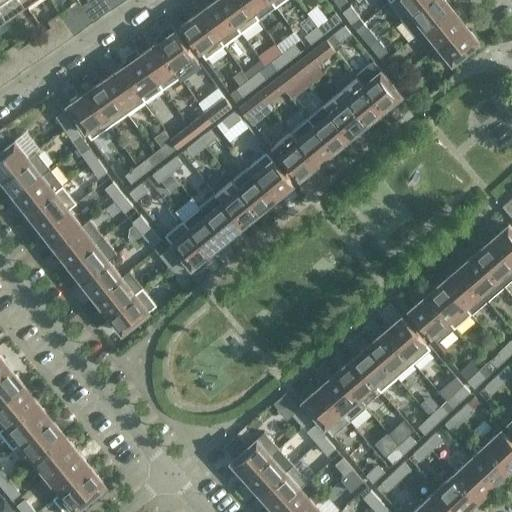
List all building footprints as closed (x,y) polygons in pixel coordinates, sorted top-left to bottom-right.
[(26,3),(23,0),(0,0),(0,6),(7,16),(26,3)] [(82,4),(78,0),(76,0),(66,8),(69,13),(63,17),(75,34),(93,21),(82,4)] [(106,0),(87,0),(82,4),(93,21),(112,8),(107,1),(106,0)] [(242,31),(218,0),(213,0),(199,11),(224,44),(242,31)] [(259,18),(245,0),(218,0),(242,31),(259,18)] [(276,6),(272,0),(245,0),(259,18),(276,6)] [(402,19),(425,0),(390,0),(391,0),(389,2),(402,19)] [(425,28),(450,8),(444,0),(425,0),(402,19),(416,35),(425,28)] [(350,4),(342,10),(356,28),(364,21),(350,4)] [(456,14),(450,8),(425,28),(439,45),(466,23),(458,13),(456,14)] [(224,44),(199,11),(181,24),(206,57),(224,44)] [(63,17),(59,12),(48,20),(51,25),(44,30),(56,47),(75,34),(63,17)] [(323,33),(335,24),(329,16),(317,24),(323,33)] [(378,38),(364,21),(356,28),(370,45),(378,38)] [(181,75),(200,63),(173,23),(161,31),(165,36),(157,41),(181,75)] [(339,41),(351,31),(345,23),(333,33),(339,41)] [(466,23),(439,45),(453,62),(479,40),(471,30),(469,31),(464,25),(466,23)] [(310,42),(323,33),(317,24),(304,34),(310,42)] [(44,30),(26,43),(37,60),(56,47),(44,30)] [(335,49),(326,37),(309,50),(318,62),(335,49)] [(388,50),(378,38),(370,45),(379,56),(388,50)] [(181,75),(157,41),(140,54),(163,88),(181,75)] [(294,42),(283,51),(289,59),(301,50),(294,42)] [(37,60),(26,43),(19,48),(15,43),(3,51),(7,56),(18,73),(28,66),(37,60)] [(163,88),(140,54),(136,49),(125,56),(129,61),(122,66),(146,100),(163,88)] [(301,75),(318,62),(309,50),(292,64),(301,75)] [(272,72),(289,59),(283,51),(266,64),(272,72)] [(7,56),(0,61),(0,85),(18,73),(7,56)] [(394,58),(387,65),(398,78),(406,72),(394,58)] [(384,107),(402,93),(373,59),(357,73),(359,75),(358,75),(384,107)] [(255,86),(272,72),(266,64),(249,77),(255,86)] [(284,88),(301,75),(292,64),(275,77),(284,88)] [(146,100),(122,66),(104,78),(128,112),(146,100)] [(415,83),(406,72),(398,78),(408,90),(415,83)] [(358,75),(341,89),(368,121),(384,107),(358,75)] [(236,100),(255,86),(249,77),(230,92),(236,100)] [(267,101),(284,88),(275,77),(258,90),(267,101)] [(128,112),(104,78),(86,91),(110,125),(128,112)] [(205,105),(225,92),(220,84),(200,97),(205,105)] [(341,89),(324,103),(351,135),(368,121),(341,89)] [(267,101),(258,90),(239,104),(248,116),(267,101)] [(110,125),(86,91),(68,103),(92,138),(110,125)] [(212,120),(232,105),(225,96),(206,111),(212,120)] [(351,135),(324,103),(308,117),(334,149),(351,135)] [(229,126),(242,116),(235,108),(223,118),(229,126)] [(73,122),(64,109),(55,115),(65,128),(73,122)] [(195,133),(212,120),(206,111),(189,124),(195,133)] [(334,149),(308,117),(291,130),(317,162),(334,149)] [(85,140),(73,122),(65,128),(77,146),(85,140)] [(178,146),(195,133),(189,124),(171,137),(178,146)] [(216,135),(210,127),(198,137),(205,144),(216,135)] [(274,144),(300,177),(317,162),(291,130),(274,144)] [(161,159),(178,146),(171,137),(154,151),(161,159)] [(205,144),(198,137),(187,147),(193,154),(205,144)] [(0,170),(4,176),(29,156),(15,139),(0,150),(0,170)] [(97,158),(85,140),(77,146),(89,164),(97,158)] [(29,156),(4,176),(10,183),(8,185),(16,194),(50,167),(37,150),(29,156)] [(267,150),(249,165),(276,197),(293,182),(267,150)] [(143,173),(161,159),(154,151),(137,164),(143,173)] [(182,162),(176,154),(164,164),(171,171),(182,162)] [(106,171),(97,158),(89,164),(98,177),(106,171)] [(132,181),(143,173),(137,164),(125,173),(132,181)] [(171,171),(164,164),(153,173),(159,181),(171,171)] [(249,165),(233,178),(259,210),(276,197),(249,165)] [(50,167),(16,194),(23,204),(25,203),(31,210),(63,184),(50,167)] [(259,210),(233,178),(216,192),(242,224),(259,210)] [(123,193),(113,181),(105,187),(115,199),(123,193)] [(148,189),(142,181),(130,191),(136,199),(148,189)] [(63,184),(31,210),(36,217),(34,218),(42,228),(77,201),(63,184)] [(242,224),(216,192),(199,206),(226,238),(242,224)] [(132,205),(123,193),(115,199),(124,211),(132,205)] [(77,201),(42,228),(50,238),(52,237),(58,244),(83,224),(70,208),(77,202),(77,201)] [(226,238),(199,206),(183,219),(209,252),(226,238)] [(150,227),(140,214),(133,220),(143,233),(150,227)] [(83,224),(58,244),(63,251),(61,253),(69,263),(96,242),(104,236),(90,218),(83,224)] [(183,219),(165,234),(192,266),(209,252),(183,219)] [(511,225),(509,223),(499,231),(500,233),(493,239),(511,260),(511,225)] [(160,238),(150,227),(143,233),(152,244),(160,238)] [(96,242),(69,263),(76,272),(78,271),(84,278),(110,259),(117,253),(104,236),(96,242)] [(511,260),(493,239),(487,245),(485,243),(476,251),(504,284),(511,277),(511,260)] [(178,260),(168,248),(160,254),(170,266),(178,260)] [(504,284),(476,251),(466,259),(468,261),(461,267),(488,299),(504,284)] [(110,259),(84,278),(90,285),(88,287),(96,297),(123,276),(110,259)] [(187,271),(178,260),(170,266),(180,278),(187,271)] [(488,299),(461,267),(454,273),(452,271),(443,279),(471,313),(488,299)] [(123,276),(96,297),(103,306),(105,305),(111,312),(144,287),(130,270),(123,276)] [(471,313),(443,279),(433,287),(435,289),(428,295),(455,327),(471,313)] [(144,287),(111,312),(116,319),(114,321),(122,331),(157,304),(144,287)] [(455,327),(428,295),(421,301),(419,299),(409,308),(438,341),(455,327)] [(394,325),(387,330),(414,362),(431,347),(402,315),(392,323),(394,325)] [(414,362),(387,330),(380,336),(378,335),(369,343),(398,376),(414,362)] [(508,356),(511,351),(511,338),(502,348),(508,356)] [(398,376),(369,343),(359,351),(361,353),(354,359),(381,390),(398,376)] [(497,366),(508,356),(502,348),(490,359),(497,366)] [(0,353),(0,374),(9,367),(3,360),(5,359),(0,353)] [(381,390),(354,359),(347,365),(346,363),(336,371),(365,404),(381,390)] [(503,382),(511,373),(511,368),(508,364),(497,375),(503,382)] [(9,367),(0,374),(0,402),(24,383),(16,373),(14,374),(9,367)] [(475,387),(486,376),(479,368),(467,379),(475,387)] [(365,404),(336,371),(327,379),(328,381),(321,387),(349,419),(365,405),(365,404)] [(492,393),(503,382),(497,375),(485,386),(492,393)] [(24,383),(0,402),(0,416),(6,424),(0,428),(0,429),(36,401),(30,394),(32,392),(24,383)] [(453,407),(470,391),(463,383),(446,399),(453,407)] [(349,419),(321,387),(314,393),(313,391),(303,400),(332,434),(349,419)] [(36,401),(0,429),(0,431),(13,448),(51,416),(43,406),(42,408),(36,401)] [(463,419),(474,408),(468,401),(456,412),(463,419)] [(437,422),(448,411),(441,404),(431,414),(437,422)] [(311,419),(300,406),(292,413),(303,426),(311,419)] [(452,430),(463,419),(456,412),(445,423),(452,430)] [(425,433),(437,422),(431,414),(419,426),(425,433)] [(51,416),(13,448),(21,442),(34,458),(63,435),(57,427),(59,426),(51,416)] [(325,436),(314,424),(307,431),(317,442),(325,436)] [(511,438),(502,428),(485,444),(508,468),(511,464),(511,438)] [(257,437),(231,460),(240,470),(242,468),(247,474),(246,476),(246,477),(272,454),(279,447),(264,430),(257,437)] [(431,449),(443,438),(436,431),(424,442),(431,449)] [(405,451),(416,441),(409,434),(399,444),(405,451)] [(63,435),(34,458),(48,475),(79,450),(71,440),(69,441),(63,435)] [(335,447),(325,436),(317,442),(327,453),(335,447)] [(420,460),(431,449),(424,442),(413,453),(420,460)] [(394,463),(405,451),(399,444),(387,455),(394,463)] [(508,468),(485,444),(469,459),(494,484),(503,476),(502,474),(508,468)] [(79,450),(48,475),(61,491),(53,497),(54,498),(91,468),(85,461),(86,459),(79,450)] [(272,454),(246,477),(255,486),(256,484),(263,491),(286,470),(272,454)] [(353,468),(342,456),(335,463),(346,475),(353,468)] [(494,484),(469,459),(453,474),(476,498),(483,491),(485,493),(494,484)] [(400,478),(411,467),(405,460),(393,471),(400,478)] [(286,470),(263,491),(269,498),(267,499),(275,509),(301,486),(308,479),(294,463),(286,470)] [(372,482),(385,471),(378,463),(366,474),(372,482)] [(9,479),(0,467),(0,483),(2,485),(9,479)] [(91,468),(54,498),(65,511),(71,511),(106,484),(98,473),(96,475),(91,468)] [(362,479),(353,468),(346,475),(355,485),(362,479)] [(389,489),(400,478),(393,471),(382,482),(389,489)] [(476,498),(453,474),(437,488),(460,511),(464,511),(472,505),(470,503),(476,498)] [(20,493),(9,479),(2,485),(13,499),(20,493)] [(301,486),(275,509),(278,511),(304,511),(315,502),(301,486)] [(460,511),(437,488),(422,503),(430,511),(460,511)] [(381,501),(371,489),(364,496),(374,507),(381,501)] [(36,511),(24,497),(17,503),(23,511),(36,511)] [(390,511),(391,511),(381,501),(374,507),(378,511),(390,511)] [(324,511),(315,502),(304,511),(336,511),(337,511),(336,511),(335,511),(324,511)] [(430,511),(422,503),(412,511),(430,511)]
